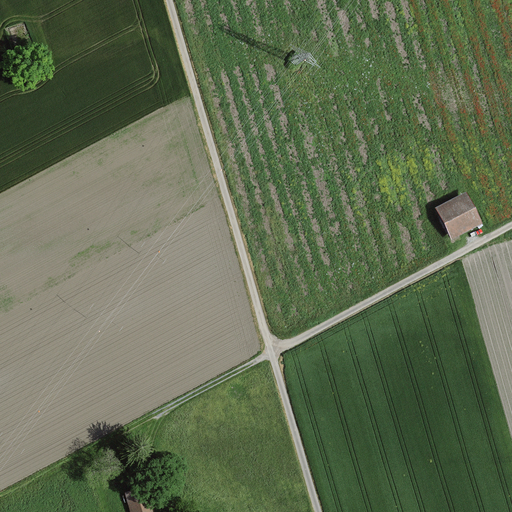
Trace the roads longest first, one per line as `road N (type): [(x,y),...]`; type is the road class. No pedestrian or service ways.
road 1 (unclassified): [(169,0),(318,511)]
road 2 (track): [(66,461),(511,226)]
